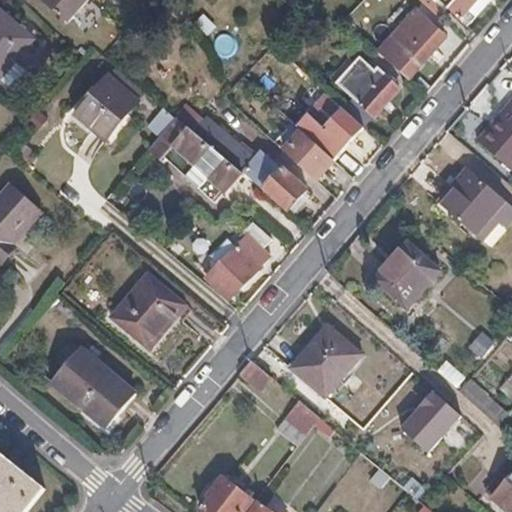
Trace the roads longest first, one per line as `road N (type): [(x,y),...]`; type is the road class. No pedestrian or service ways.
road 1 (residential): [(511,28),(113,497)]
road 2 (residential): [(113,497),(0,393)]
